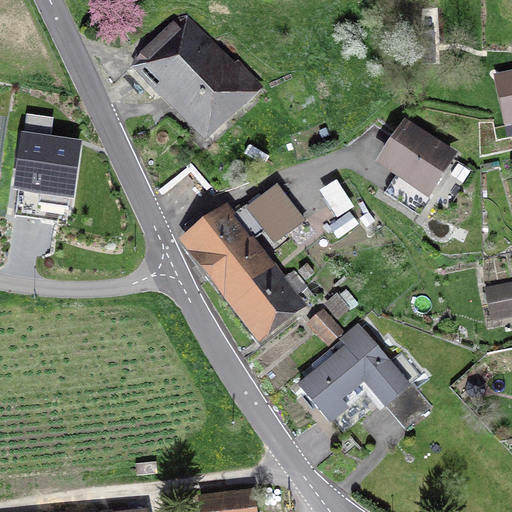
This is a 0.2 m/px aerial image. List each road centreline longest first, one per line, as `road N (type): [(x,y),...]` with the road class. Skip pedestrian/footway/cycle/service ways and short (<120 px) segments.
road 1 (track): [(0,510),(301,477)]
road 2 (residential): [(45,0),(169,271)]
road 3 (residential): [(169,271),(327,511)]
road 4 (residential): [(0,282),(80,289),(169,271)]
